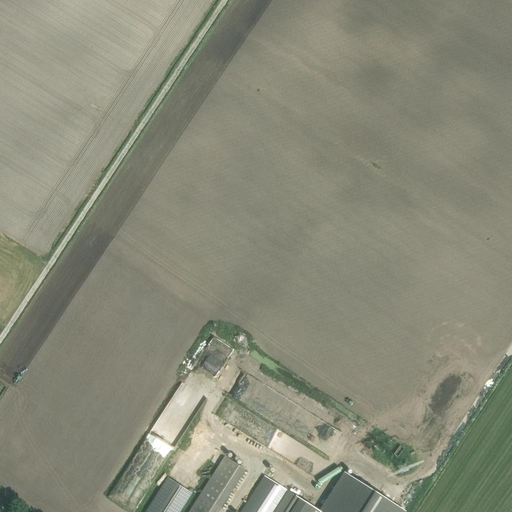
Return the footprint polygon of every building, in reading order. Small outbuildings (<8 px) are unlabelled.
[(193,435),(144,511),(179,511),(218,452),(193,435)] [(200,494),(221,507),(245,470),(224,456),(200,494)] [(298,511),(402,511),(404,510),(344,472),(318,511),(310,506),(310,505),(305,502),(298,511)] [(265,476),(241,511),(279,511),(292,493),(265,476)] [(292,493),(279,511),(298,511),(305,502),(292,493)]
